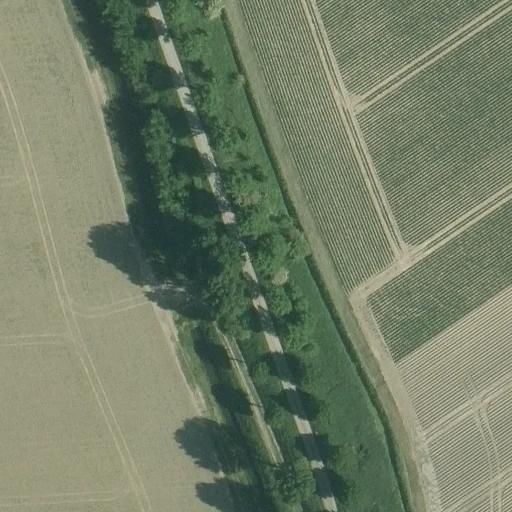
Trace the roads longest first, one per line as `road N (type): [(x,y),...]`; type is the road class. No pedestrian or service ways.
road 1 (unclassified): [(331,511),(150,0)]
road 2 (track): [(136,290),(193,302),(217,318),(297,511)]
